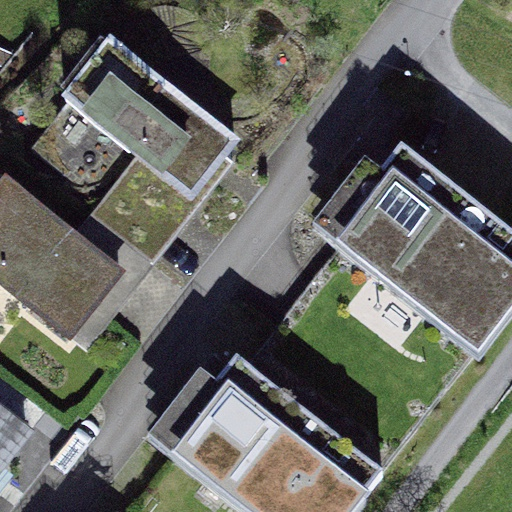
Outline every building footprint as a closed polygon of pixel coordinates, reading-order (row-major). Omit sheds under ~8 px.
[(188,223),(240,160),(107,51),(55,114),(188,223)] [(511,227),(394,137),(323,229),(481,350),(511,309),(511,227)] [(124,268),(3,172),(0,176),(0,266),(76,327),(124,268)] [(343,511),(381,466),(233,346),(159,437),(251,511),(343,511)] [(0,474),(28,436),(0,415),(0,474)]
